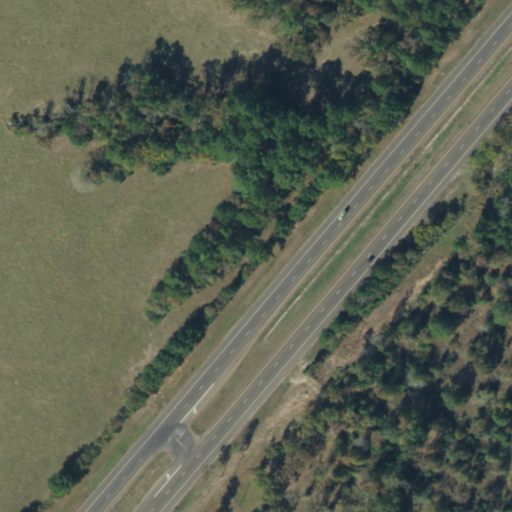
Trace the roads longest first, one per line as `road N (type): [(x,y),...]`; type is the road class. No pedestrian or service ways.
road 1 (trunk): [(196,458),(511,84)]
road 2 (trunk): [(511,20),(227,356)]
